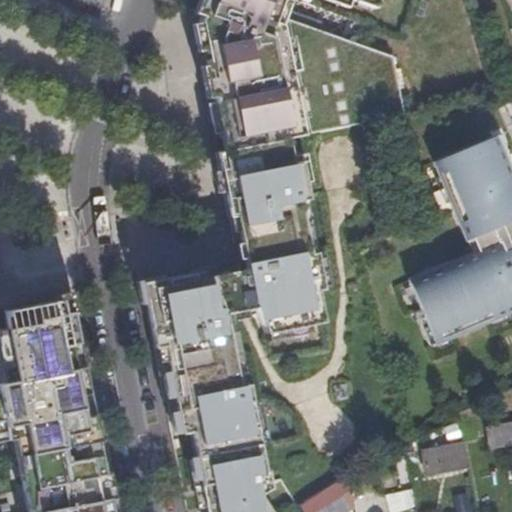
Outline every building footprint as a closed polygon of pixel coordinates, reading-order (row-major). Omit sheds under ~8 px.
[(361,0),(370,3),(370,0),(205,0),(199,17),(218,120),(224,119),(231,147),(286,135),(404,110),(390,60),(277,5),(278,0),(361,0)] [(290,161),(286,135),(231,147),(214,151),(237,263),(264,332),(320,319),(315,288),(321,286),(312,250),(306,251),(297,198),(305,196),(299,159),(290,161)] [(431,165),(464,241),(511,220),(511,170),(497,137),(431,165)] [(431,351),(511,316),(511,248),(508,239),(402,284),(431,351)] [(0,387),(27,511),(106,511),(52,257),(0,266),(0,387)] [(214,268),(141,282),(158,372),(166,370),(179,428),(198,424),(203,506),(207,511),(281,511),(296,504),(278,478),(264,484),(246,384),(235,385),(214,268)] [(493,400),(471,409),(476,421),(497,411),(493,400)] [(511,422),(485,427),(486,446),(511,441),(511,422)] [(465,462),(460,439),(419,447),(423,470),(465,462)] [(401,445),(402,451),(412,450),(410,440),(401,445)] [(337,511),(350,506),(347,489),(327,499),(326,502),(304,511),(337,511)] [(386,511),(397,511),(412,508),(407,489),(382,496),(386,511)]
